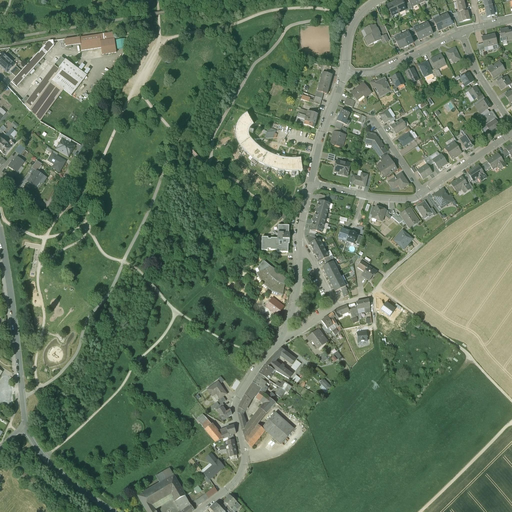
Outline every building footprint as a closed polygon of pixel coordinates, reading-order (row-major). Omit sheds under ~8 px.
[(400,0),(394,3),(399,14),(405,11),(403,6),(400,0)] [(415,0),(407,0),(409,3),(411,8),(412,8),(418,5),(415,0)] [(464,1),(456,3),(458,10),(465,8),(464,1)] [(394,3),(387,6),(390,12),(392,17),(399,14),(394,3)] [(492,6),(485,8),(486,15),(494,13),(492,6)] [(468,13),(461,15),(462,22),(470,20),(468,13)] [(447,15),(440,18),(445,29),(452,26),(449,20),(447,15)] [(434,21),(433,21),(436,26),(438,32),(445,29),(440,18),(434,21)] [(427,24),(421,27),(426,38),(432,35),(430,29),(427,24)] [(376,29),(375,26),(372,27),(372,26),(365,29),(369,37),(364,39),(368,46),(381,40),(380,38),(379,34),(380,34),(377,29),(376,29)] [(426,38),(421,27),(414,30),(416,35),(419,41),(426,38)] [(508,29),(500,30),(503,42),(511,40),(511,37),(511,32),(509,32),(508,29)] [(114,33),(65,40),(66,47),(80,45),(81,51),(101,48),(102,55),(116,53),(114,33)] [(408,33),(401,36),(406,47),(413,44),(410,38),(408,33)] [(380,38),(381,40),(383,44),(388,41),(386,35),(380,38)] [(494,35),(481,38),(483,44),(484,48),(497,45),(494,35)] [(406,47),(401,36),(395,39),(394,39),(397,44),(399,50),(406,47)] [(126,48),(126,40),(117,40),(118,49),(126,48)] [(49,41),(28,64),(33,68),(54,46),(53,41),(49,41)] [(455,49),(445,53),(448,58),(450,57),(453,63),(460,60),(455,49)] [(16,66),(3,54),(0,57),(0,66),(1,67),(2,69),(7,73),(9,74),(16,66)] [(440,56),(432,60),(436,69),(437,69),(444,66),(442,61),(440,56)] [(61,57),(54,66),(58,70),(65,61),(61,57)] [(87,76),(65,61),(58,70),(72,79),(64,90),(72,96),(87,76)] [(419,66),(418,66),(420,70),(424,79),(433,75),(431,71),(426,62),(419,66)] [(493,67),(488,71),(493,78),(505,70),(504,71),(499,64),(500,63),(493,67)] [(33,68),(28,64),(21,71),(16,78),(10,84),(15,89),(33,68)] [(322,73),(329,75),(331,67),(319,65),(318,68),(323,69),(322,73)] [(58,70),(54,66),(25,106),(40,122),(64,90),(72,79),(58,70)] [(17,67),(14,71),(12,74),(16,78),(21,71),(17,67)] [(413,69),(405,73),(411,84),(419,81),(413,69)] [(329,75),(322,73),(320,83),(329,85),(332,76),(329,75)] [(474,81),(468,73),(460,79),(465,87),(474,81)] [(399,74),(391,78),(395,87),(396,89),(404,85),(399,74)] [(503,79),(497,83),(500,86),(499,86),(502,91),(511,84),(506,77),(503,79)] [(374,84),(376,88),(379,95),(382,94),(383,96),(387,94),(386,93),(390,91),(384,79),(374,84)] [(329,85),(320,83),(317,92),(323,94),(327,95),(329,85)] [(371,93),(363,84),(351,93),(357,100),(362,95),(365,98),(371,93)] [(481,96),(476,88),(472,90),(468,92),(474,101),(481,96)] [(322,99),(315,97),(314,104),(320,106),(322,99)] [(352,108),(355,102),(347,99),(345,105),(352,108)] [(485,100),(476,106),(482,114),(487,110),(490,108),(485,100)] [(489,113),(487,110),(482,114),(479,115),(481,118),(485,116),(489,113)] [(349,114),(341,111),(337,121),(337,122),(343,124),(347,126),(349,122),(346,121),(349,114)] [(387,111),(380,116),(384,123),(389,121),(392,119),(387,111)] [(485,116),(487,119),(494,114),(492,111),(489,113),(485,116)] [(317,115),(307,112),(306,117),(304,125),(314,129),(317,115)] [(304,125),(306,117),(303,116),(298,114),(295,123),(304,125)] [(494,114),(487,119),(487,121),(482,125),(483,124),(486,128),(485,129),(485,130),(487,128),(491,134),(500,128),(495,120),(497,119),(494,114)] [(239,143),(249,138),(248,137),(249,136),(249,133),(253,134),(254,131),(250,130),(251,128),(250,127),(253,125),(250,120),(248,121),(245,116),(244,117),(243,118),(242,119),(241,120),(240,121),(239,123),(239,124),(238,125),(237,127),(237,129),(237,130),(236,132),(236,134),(236,136),(237,138),(237,140),(238,142),(239,143)] [(395,124),(394,125),(391,126),(392,129),(396,134),(407,127),(401,119),(395,124)] [(474,141),(466,129),(462,132),(465,137),(460,140),(465,149),(466,150),(472,147),(470,144),(474,141)] [(268,130),(266,137),(274,140),(276,133),(268,130)] [(6,134),(2,139),(5,142),(10,136),(13,133),(10,131),(7,135),(6,134)] [(340,134),(334,132),(330,145),(333,146),(334,144),(342,147),(345,136),(340,134)] [(409,133),(406,135),(406,134),(398,140),(403,148),(414,140),(409,133)] [(59,138),(62,140),(70,144),(72,141),(61,134),(59,138)] [(5,142),(0,147),(0,151),(5,155),(14,145),(10,141),(13,138),(10,136),(5,142)] [(387,152),(377,138),(373,137),(366,136),(367,136),(366,143),(373,144),(374,146),(372,147),(379,157),(387,152)] [(250,156),(257,148),(254,145),(257,143),(254,140),(252,142),(249,139),(240,146),(243,149),(239,152),(244,157),(248,154),(250,156)] [(70,144),(62,140),(57,150),(68,156),(74,147),(70,144)] [(460,140),(457,142),(463,151),(465,149),(460,140)] [(454,142),(444,149),(452,160),(461,154),(460,152),(455,144),(454,142)] [(457,142),(455,144),(460,152),(463,151),(457,142)] [(23,147),(20,144),(15,151),(18,153),(23,147)] [(261,164),(266,154),(264,152),(265,149),(262,147),(260,150),(257,148),(250,156),(253,158),(250,162),(255,166),(258,162),(261,164)] [(46,150),(52,154),(56,157),(58,154),(47,148),(46,150)] [(504,159),(510,155),(506,150),(501,153),(504,159)] [(274,169),(277,158),(274,157),(275,154),(271,153),(270,156),(266,154),(261,164),(264,166),(263,170),(269,173),(271,168),(274,169)] [(56,157),(52,154),(48,161),(57,166),(55,169),(59,172),(65,162),(56,157)] [(441,155),(433,161),(434,163),(438,169),(447,164),(441,155)] [(498,155),(493,158),(487,161),(488,162),(491,168),(493,170),(498,166),(501,170),(506,166),(498,155)] [(287,172),(288,161),(285,160),(286,157),(281,156),(281,159),(277,158),(274,169),(278,170),(277,175),(284,176),(284,171),(287,172)] [(426,159),(431,165),(434,163),(433,161),(430,156),(426,159)] [(17,157),(12,164),(11,163),(8,167),(17,173),(24,162),(17,157)] [(292,160),(288,161),(287,172),(291,172),(292,177),(298,176),(298,171),(302,171),(300,160),(296,160),(296,157),(292,157),(292,160)] [(388,159),(383,163),(378,166),(382,173),(381,174),(384,178),(396,170),(394,165),(391,167),(389,164),(391,163),(388,159)] [(37,161),(32,168),(36,172),(38,167),(41,164),(37,161)] [(350,165),(336,161),(335,164),(336,165),(335,168),(334,168),(334,172),(339,173),(339,172),(342,173),(341,176),(347,177),(350,165)] [(486,171),(491,168),(488,162),(482,166),(486,171)] [(426,165),(416,171),(423,180),(432,173),(428,167),(426,165)] [(479,167),(474,170),(473,169),(467,173),(468,174),(472,180),(473,182),(478,179),(481,182),(486,178),(479,167)] [(36,172),(32,179),(30,178),(28,181),(36,188),(40,183),(42,184),(43,182),(43,183),(43,182),(44,182),(46,180),(46,179),(46,178),(44,177),(36,172)] [(394,178),(387,182),(392,190),(398,186),(401,190),(409,185),(401,173),(394,178)] [(367,175),(361,174),(360,178),(353,176),(353,178),(352,184),(351,184),(356,186),(356,185),(365,187),(367,175)] [(462,178),(457,181),(457,180),(451,184),(457,193),(462,189),(464,193),(470,190),(470,189),(467,185),(462,178)] [(443,190),(433,197),(439,206),(445,203),(447,205),(451,202),(448,197),(443,190)] [(318,201),(317,203),(318,203),(318,206),(328,209),(330,204),(324,202),(318,201)] [(430,210),(424,202),(416,208),(424,219),(432,214),(430,210)] [(385,211),(375,207),(375,208),(373,217),(372,216),(372,219),(372,218),(377,219),(376,220),(382,222),(384,216),(385,211)] [(409,209),(401,214),(405,220),(403,221),(408,228),(413,224),(413,225),(415,224),(414,223),(418,221),(409,209)] [(327,214),(315,211),(315,213),(316,213),(315,216),(326,219),(327,214)] [(396,214),(391,218),(399,224),(402,222),(396,214)] [(324,224),(313,221),(312,222),(313,223),(312,226),(323,229),(324,224)] [(289,226),(278,226),(277,239),(271,239),(271,240),(268,240),(268,238),(262,238),(261,251),(268,251),(268,250),(270,250),(270,251),(277,251),(277,253),(288,253),(288,244),(289,244),(290,234),(289,234),(289,226)] [(350,232),(342,230),(341,233),(340,232),(338,236),(340,236),(339,239),(347,242),(350,232)] [(413,240),(402,231),(393,241),(402,249),(408,243),(409,244),(413,240)] [(350,232),(347,242),(353,244),(357,235),(350,232)] [(309,244),(308,245),(309,246),(310,246),(312,249),(321,244),(319,239),(317,240),(309,244)] [(321,244),(312,249),(313,252),(312,252),(313,254),(324,248),(321,244)] [(324,248),(313,254),(314,255),(315,255),(316,258),(326,253),(324,248)] [(326,253),(316,258),(318,261),(317,261),(318,263),(324,260),(329,257),(326,253)] [(370,264),(363,259),(357,268),(364,273),(368,267),(370,264)] [(286,279),(264,261),(258,268),(259,273),(257,273),(259,277),(269,289),(272,290),(279,294),(283,295),(286,279)] [(327,265),(322,268),(325,273),(335,267),(333,262),(327,265)] [(335,267),(325,273),(327,277),(338,272),(335,267)] [(364,273),(362,276),(369,281),(373,276),(374,277),(377,272),(368,267),(364,273)] [(338,272),(327,277),(330,282),(340,277),(338,272)] [(340,277),(330,282),(332,287),(343,282),(340,277)] [(343,282),(332,287),(335,292),(341,289),(345,287),(343,282)] [(283,307),(273,300),(267,308),(277,315),(283,307)] [(369,300),(356,303),(357,307),(358,310),(364,308),(365,314),(370,313),(369,300)] [(381,311),(389,317),(394,310),(386,304),(381,311)] [(337,310),(332,313),(335,317),(336,320),(341,317),(340,314),(349,311),(347,306),(337,310)] [(357,307),(349,311),(352,319),(358,316),(358,313),(358,310),(357,307)] [(332,313),(328,317),(333,325),(334,326),(336,324),(333,319),(335,317),(332,313)] [(328,317),(322,322),(327,329),(329,328),(333,325),(328,317)] [(334,326),(333,325),(329,328),(335,335),(339,333),(338,332),(334,326)] [(318,330),(307,339),(310,343),(313,341),(317,347),(320,346),(327,342),(318,330)] [(367,341),(367,333),(357,333),(358,342),(367,341)] [(279,351),(272,358),(275,362),(280,357),(292,365),(296,360),(281,349),(279,351)] [(323,354),(317,358),(322,364),(327,359),(323,354)] [(275,362),(272,358),(265,365),(271,369),(275,372),(288,380),(292,375),(283,368),(284,367),(282,365),(281,366),(275,362)] [(297,361),(291,368),(296,371),(301,364),(297,361)] [(271,369),(265,365),(259,374),(265,378),(269,381),(272,376),(271,375),(273,371),(275,372),(271,369)] [(265,378),(259,374),(253,383),(261,389),(260,391),(261,392),(263,393),(266,390),(267,388),(264,386),(266,383),(263,381),(265,378)] [(300,379),(296,376),(292,380),(297,384),(300,379)] [(326,393),(332,387),(324,379),(320,384),(322,385),(320,387),(326,393)] [(226,394),(218,382),(208,390),(211,395),(215,393),(220,399),(223,397),(226,394)] [(283,382),(279,387),(283,390),(285,391),(287,388),(290,390),(291,388),(283,382)] [(253,383),(245,396),(250,400),(253,397),(255,394),(258,391),(259,392),(260,391),(261,389),(253,383)] [(263,393),(275,403),(278,398),(271,393),(266,390),(263,393)] [(265,404),(250,423),(255,427),(257,424),(266,414),(276,403),(275,403),(263,393),(261,392),(256,397),(265,404)] [(245,396),(238,408),(244,411),(250,400),(245,396)] [(223,407),(217,411),(224,420),(232,415),(230,410),(226,412),(223,407)] [(246,427),(242,415),(238,413),(242,431),(246,427)] [(294,430),(275,413),(262,428),(281,445),(294,430)] [(205,417),(203,415),(197,420),(215,443),(223,439),(217,431),(205,417)] [(255,427),(250,423),(246,427),(242,431),(245,440),(250,448),(265,431),(257,424),(255,427)] [(234,426),(226,428),(229,437),(233,435),(236,433),(234,426)] [(228,437),(229,437),(226,428),(217,431),(223,439),(228,437)] [(228,441),(227,441),(228,447),(228,449),(235,448),(234,440),(228,441)] [(235,448),(228,449),(230,457),(236,456),(237,456),(235,448)] [(217,461),(211,454),(206,458),(212,466),(205,470),(211,477),(224,467),(218,461),(217,461)] [(170,469),(156,477),(160,483),(164,481),(174,476),(170,469)] [(205,470),(203,472),(209,479),(211,477),(205,470)] [(189,503),(174,476),(164,481),(172,494),(181,511),(182,511),(191,505),(189,503)] [(160,483),(138,496),(146,509),(152,506),(172,494),(164,481),(160,483)] [(214,488),(196,502),(199,506),(217,492),(214,488)] [(236,502),(230,496),(224,502),(224,503),(229,507),(231,509),(233,511),(235,511),(241,506),(236,502)] [(224,511),(220,507),(216,503),(213,506),(218,511),(224,511)]
